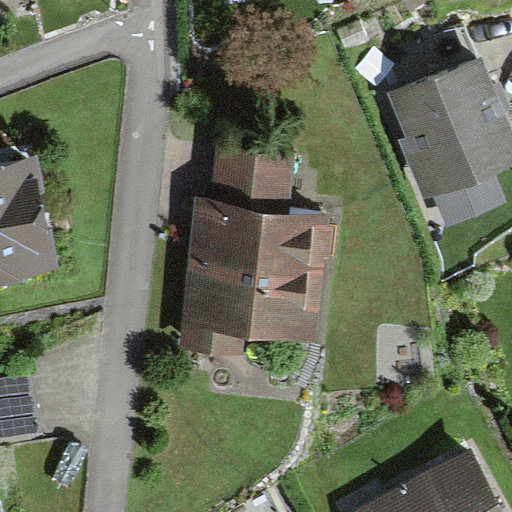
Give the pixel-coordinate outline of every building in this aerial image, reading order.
[(363,52),(385,38),(372,17),(350,31),(363,52)] [(421,176),(511,140),(511,136),(472,36),(380,72),(421,176)] [(233,320),(299,329),(319,185),(281,180),(288,129),(228,121),(221,174),(209,172),(187,334),(230,340),(233,320)] [(0,133),(0,252),(41,244),(16,130),(0,133)] [(0,511),(0,436),(40,426),(25,371),(0,378),(0,511)] [(508,511),(467,443),(350,511),(508,511)]
